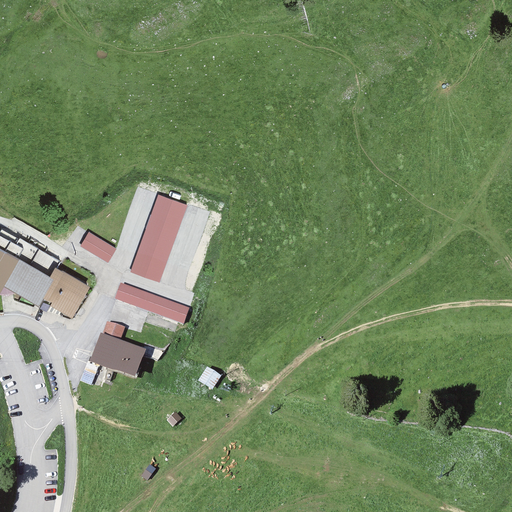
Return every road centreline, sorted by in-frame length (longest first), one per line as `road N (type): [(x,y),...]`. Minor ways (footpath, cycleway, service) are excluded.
road 1 (track): [(125,511),(430,258),(480,197)]
road 2 (track): [(205,446),(352,468),(455,511)]
road 3 (track): [(306,359),(387,321),(511,306)]
road 4 (track): [(242,413),(188,434),(159,433),(67,404)]
road 5 (unknown): [(79,328),(97,303),(90,276),(0,220)]
